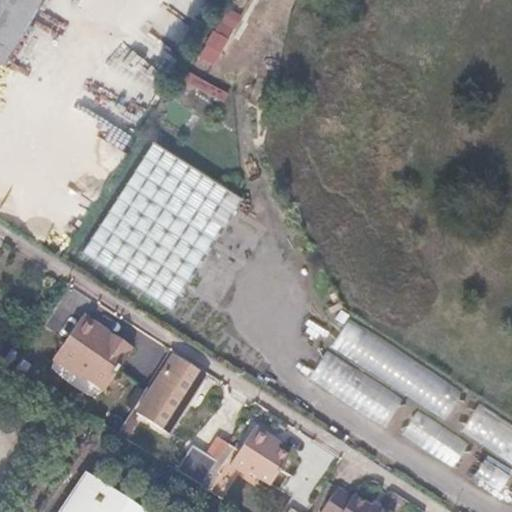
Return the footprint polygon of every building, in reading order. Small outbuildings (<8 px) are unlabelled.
[(0,0),(0,68),(1,69),(41,0),(0,0)] [(152,139),(81,250),(171,307),(241,197),(152,139)] [(103,388),(127,350),(78,317),(52,356),(103,388)] [(205,317),(194,334),(214,347),(225,330),(205,317)] [(349,318),(331,347),(442,417),(461,388),(349,318)] [(403,397),(327,347),(308,376),(383,426),(403,397)] [(171,427),(205,376),(174,357),(142,407),(171,427)] [(511,422),(480,401),(461,429),(511,462),(511,422)] [(419,409),(402,433),(452,465),(468,441),(419,409)] [(267,443),(270,438),(254,427),(231,462),(267,485),(285,455),(276,449),(267,443)] [(279,443),(270,438),(267,443),(276,449),(279,443)] [(209,448),(199,463),(210,470),(220,455),(209,448)] [(183,453),(172,469),(199,486),(210,470),(199,463),(183,453)] [(56,511),(139,511),(81,474),(56,511)] [(378,511),(368,506),(352,495),(349,499),(336,490),(321,511),(378,511)] [(388,511),(372,501),(368,506),(378,511),(388,511)]
